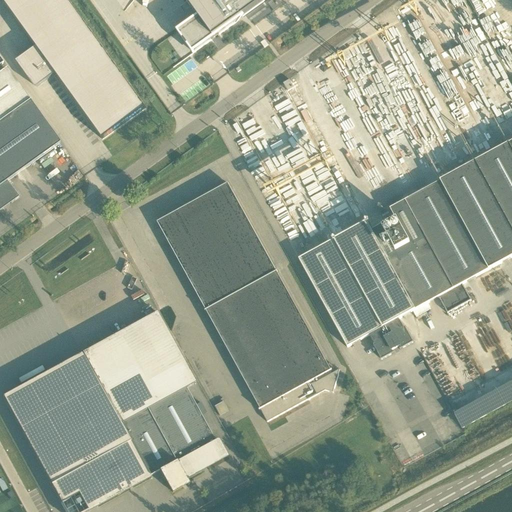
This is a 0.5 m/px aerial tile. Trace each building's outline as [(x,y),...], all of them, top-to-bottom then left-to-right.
[(1,0),(36,48),(19,60),(38,87),(56,75),(102,140),(146,108),(67,0),(1,0)] [(270,0),(190,0),(204,18),(184,32),(198,52),(218,38),(270,0)] [(278,0),(273,0),(268,4),(274,11),(282,5),(278,0)] [(60,144),(6,70),(0,74),(0,211),(3,209),(3,208),(4,206),(7,204),(10,203),(11,204),(18,198),(7,182),(60,144)] [(290,80),(283,84),(288,92),(294,88),(290,80)] [(471,301),(462,285),(511,257),(511,142),(509,144),(509,143),(508,143),(509,144),(476,162),(475,161),(475,162),(475,163),(405,201),(463,305),(471,301)] [(205,312),(206,311),(267,423),(308,400),(308,401),(326,391),(333,393),(339,375),(336,373),(332,374),(331,371),(332,371),(332,370),(331,371),(277,272),(278,272),(277,271),(276,272),(228,184),(157,223),(206,311),(205,311),(205,312)] [(367,222),(299,259),(347,348),(370,336),(375,345),(373,345),(381,360),(413,342),(405,328),(404,329),(399,320),(439,298),(448,314),(463,305),(405,201),(390,209),(394,215),(379,223),(380,226),(372,231),(367,222)] [(157,313),(82,353),(2,397),(65,511),(85,511),(150,477),(159,472),(164,481),(166,480),(173,494),(187,486),(188,488),(189,487),(186,481),(204,471),(203,469),(225,457),(217,442),(219,441),(218,439),(215,441),(186,389),(195,383),(157,313)] [(461,428),(511,401),(511,382),(453,413),(461,428)]
